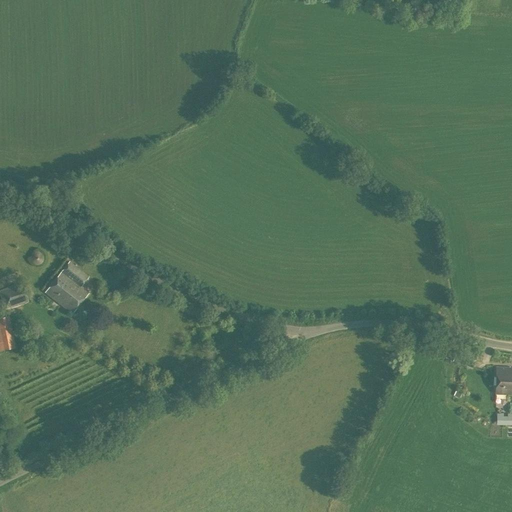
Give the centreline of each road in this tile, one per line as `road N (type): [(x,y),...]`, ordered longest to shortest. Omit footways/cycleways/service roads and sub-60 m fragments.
road 1 (tertiary): [(315,329),(232,312),(135,270),(58,206),(0,182)]
road 2 (unclassified): [(315,329),(0,486)]
road 3 (tertiary): [(315,329),(414,324),(511,346)]
road 4 (track): [(162,386),(45,317)]
